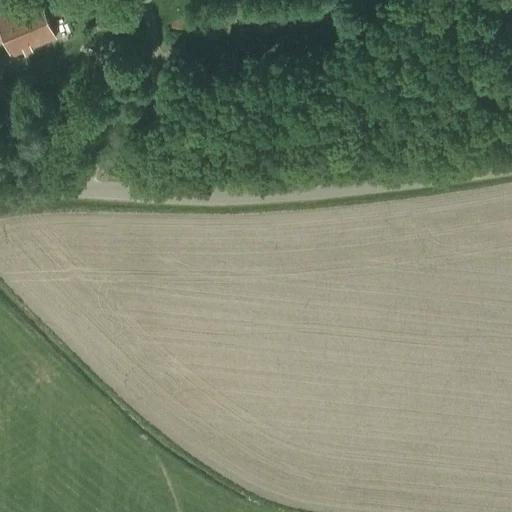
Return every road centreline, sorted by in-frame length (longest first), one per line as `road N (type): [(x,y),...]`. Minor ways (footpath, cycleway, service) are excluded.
road 1 (unclassified): [(0,198),(63,188),(235,197),(511,166)]
road 2 (track): [(63,188),(146,62),(154,32),(145,0)]
